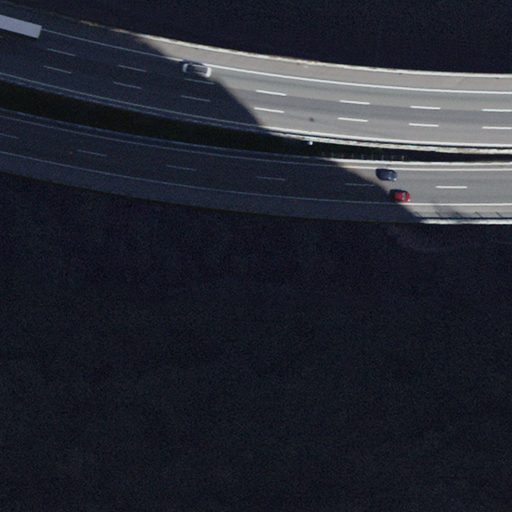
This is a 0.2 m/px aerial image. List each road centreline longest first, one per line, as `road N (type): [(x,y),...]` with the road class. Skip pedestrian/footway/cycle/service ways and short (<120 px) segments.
road 1 (motorway): [(511,120),(271,103),(0,46)]
road 2 (motorway): [(0,135),(274,179),(511,187)]
